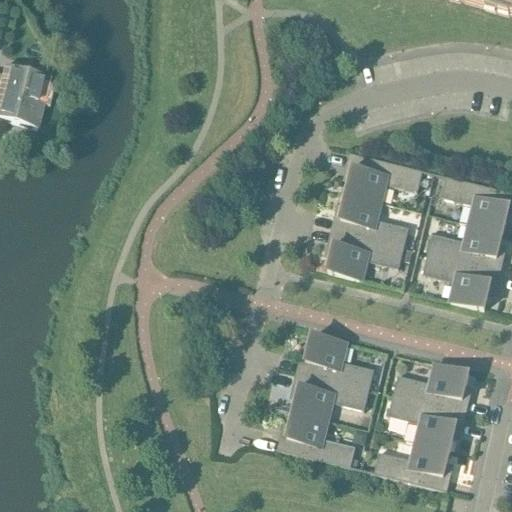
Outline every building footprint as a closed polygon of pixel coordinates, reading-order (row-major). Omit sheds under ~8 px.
[(511,0),(441,0),(511,20),(511,0)] [(0,125),(36,134),(49,83),(3,72),(1,81),(0,81),(0,125)] [(350,159),(346,174),(352,176),(349,184),(346,197),(381,205),(385,189),(417,197),(422,176),(390,168),(349,158),(348,159),(350,159)] [(439,210),(440,203),(473,211),(469,227),(504,233),(508,214),(511,214),(511,197),(446,182),(442,195),(434,193),(430,208),(439,210)] [(335,221),(331,236),(412,256),(412,255),(416,239),(407,237),(408,233),(376,225),(380,208),(381,205),(346,197),(340,222),(335,221)] [(432,239),(427,259),(498,278),(502,262),(497,260),(504,233),(469,227),(464,247),(432,239)] [(333,253),(327,277),(361,285),(366,266),(398,274),(401,264),(409,266),(412,256),(331,236),(331,237),(327,251),(333,253)] [(454,288),(449,306),(484,315),(489,291),(495,292),(498,278),(427,259),(422,280),(454,288)] [(300,362),(297,376),(369,394),(373,375),(341,367),(346,348),(311,340),(306,364),(300,362)] [(397,381),(392,400),(464,418),(468,403),(462,402),(468,378),(434,370),(429,388),(397,381)] [(298,394),(293,417),(327,426),(331,408),(363,416),(369,394),(297,376),(293,393),(298,394)] [(419,429),(415,447),(449,455),(455,433),(460,434),(464,418),(392,400),(387,421),(419,429)] [(276,455),(350,473),(355,452),(322,444),(327,426),(293,417),(287,441),(281,439),(278,454),(276,454),(276,455)] [(355,434),(352,446),(364,448),(367,437),(355,434)] [(378,457),(373,479),(446,496),(447,496),(445,495),(449,480),(444,479),(449,455),(415,447),(410,465),(378,457)]
